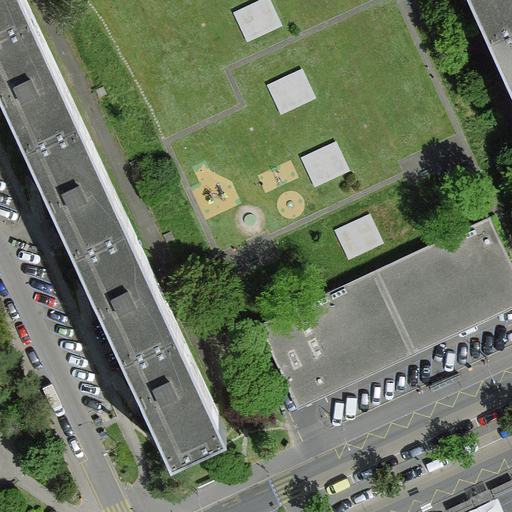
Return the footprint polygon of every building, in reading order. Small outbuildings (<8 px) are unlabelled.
[(0,0),(0,34),(31,9),(27,0),(0,0)] [(511,22),(511,0),(475,0),(491,33),(511,22)] [(80,114),(31,9),(0,34),(0,99),(27,157),(80,114)] [(511,22),(491,33),(511,79),(511,22)] [(129,219),(80,114),(27,157),(76,262),(129,219)] [(178,324),(129,219),(76,262),(126,367),(178,324)] [(511,282),(491,240),(269,343),(301,412),(511,314),(511,282)] [(228,446),(178,324),(126,367),(174,473),(228,446)]
